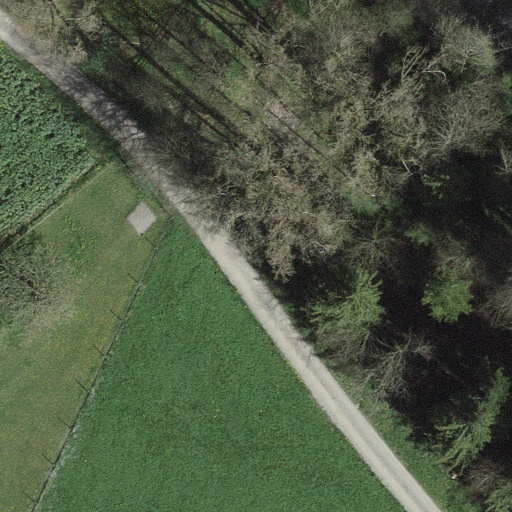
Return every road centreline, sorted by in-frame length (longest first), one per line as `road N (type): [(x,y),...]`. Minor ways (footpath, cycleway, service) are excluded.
road 1 (track): [(149,151),(272,321),(434,511)]
road 2 (track): [(0,13),(149,151)]
